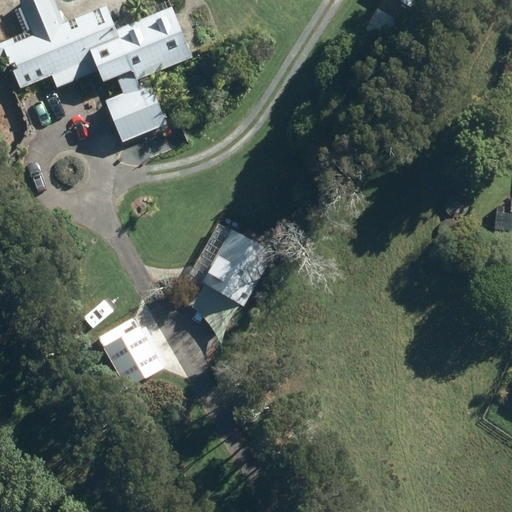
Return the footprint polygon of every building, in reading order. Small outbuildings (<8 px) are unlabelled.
[(115,0),(66,0),(0,33),(0,57),(19,95),(88,61),(97,79),(126,64),(132,76),(198,44),(176,0),(160,0),(125,18),(115,0)] [(426,0),(395,0),(419,13),(426,0)] [(410,28),(376,8),(345,61),(380,81),(410,28)] [(98,102),(117,140),(163,117),(144,79),(98,102)] [(228,221),(194,279),(228,300),(263,241),(228,221)]
